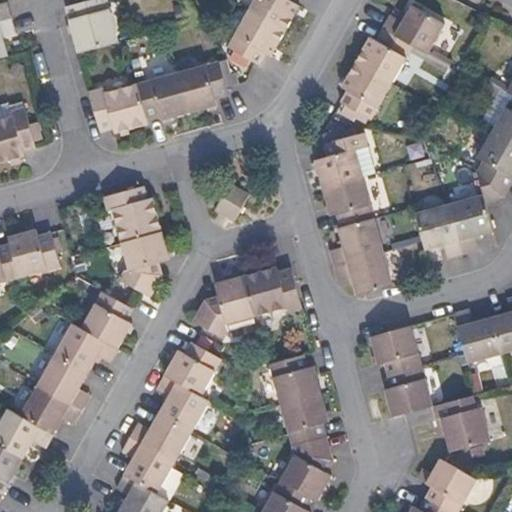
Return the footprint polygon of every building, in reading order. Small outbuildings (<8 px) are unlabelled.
[(109,0),(93,0),(67,7),(79,54),(121,43),(109,0)] [(296,0),(254,0),(249,11),(286,31),(300,6),(294,3),(296,0)] [(0,22),(13,19),(9,2),(0,4),(0,22)] [(391,16),(382,32),(414,51),(430,60),(447,28),(413,8),(404,24),(391,16)] [(286,31),(249,11),(226,50),(254,66),(258,68),(266,54),(271,57),(286,31)] [(13,19),(0,22),(0,58),(10,56),(5,36),(17,32),(13,19)] [(376,43),(371,40),(356,67),(393,88),(414,51),(382,32),(376,43)] [(223,53),(178,65),(190,114),(217,107),(216,101),(228,98),(226,89),(243,85),(223,53)] [(178,65),(136,76),(147,120),(159,117),(161,122),(190,114),(178,65)] [(342,91),(347,94),(331,123),(368,130),(393,88),(356,67),(342,91)] [(99,80),(87,83),(100,132),(111,130),(113,135),(148,126),(147,120),(136,76),(100,85),(99,80)] [(511,101),(494,135),(511,145),(511,101)] [(13,117),(0,120),(0,163),(24,157),(22,153),(36,149),(26,108),(12,111),(13,117)] [(480,158),(484,161),(477,173),(484,198),(486,204),(504,199),(511,185),(511,145),(494,135),(480,158)] [(328,159),(315,163),(324,192),(368,180),(361,152),(367,149),(364,137),(324,148),(328,159)] [(255,193),(229,178),(212,207),(238,223),(255,193)] [(368,180),(324,192),(331,219),(336,217),(340,230),(378,219),(368,180)] [(106,214),(111,213),(119,244),(160,233),(151,199),(146,201),(143,188),(102,199),(106,214)] [(484,198),(449,208),(464,257),(478,253),(474,241),(495,235),(486,204),(484,198)] [(449,208),(415,217),(422,245),(425,254),(444,249),(447,262),(464,257),(449,208)] [(340,230),(337,231),(343,249),(332,252),(337,268),(387,254),(378,219),(340,230)] [(9,238),(11,245),(20,279),(61,267),(53,233),(39,237),(37,230),(9,238)] [(160,233),(119,244),(126,272),(122,273),(118,280),(141,294),(149,298),(161,277),(157,263),(167,261),(160,233)] [(0,284),(20,279),(11,245),(0,247),(0,284)] [(387,254),(337,268),(341,284),(352,281),(357,299),(396,287),(387,254)] [(276,267),(244,276),(254,318),(287,309),(288,313),(304,309),(293,268),(278,272),(276,267)] [(218,296),(205,300),(193,322),(199,326),(198,328),(221,340),(226,330),(225,326),(254,318),(244,276),(214,285),(218,296)] [(131,311),(101,293),(81,329),(116,349),(130,324),(125,321),(131,311)] [(510,315),(493,320),(502,356),(511,353),(511,299),(506,301),(510,315)] [(470,311),(454,315),(465,354),(469,366),(502,356),(493,320),(474,325),(470,311)] [(81,329),(72,324),(54,356),(87,375),(97,357),(108,363),(116,349),(81,329)] [(412,328),(372,339),(379,365),(385,363),(389,376),(423,366),(412,328)] [(184,355),(180,353),(165,378),(201,398),(222,358),(191,341),(184,355)] [(306,352),(270,362),(282,404),(322,393),(315,364),(309,366),(306,352)] [(87,375),(54,356),(37,386),(81,410),(89,397),(78,391),(87,375)] [(393,390),(386,392),(395,420),(435,409),(423,366),(389,376),(393,390)] [(156,393),(167,400),(158,415),(192,434),(210,402),(201,398),(165,378),(156,393)] [(81,410),(37,386),(19,417),(51,436),(61,419),(73,425),(81,410)] [(322,393),(282,404),(290,433),(293,445),(328,437),(325,424),(330,423),(322,393)] [(438,420),(441,419),(452,453),(493,441),(483,408),(478,409),(475,398),(435,409),(438,420)] [(19,417),(9,411),(0,426),(0,448),(22,461),(32,443),(44,450),(51,436),(19,417)] [(138,427),(130,440),(175,465),(192,434),(158,415),(149,433),(138,427)] [(293,445),(296,455),(280,483),(310,501),(316,504),(330,479),(326,476),(334,460),(328,437),(293,445)] [(122,453),(134,460),(124,476),(158,496),(175,465),(130,440),(122,453)] [(0,448),(0,494),(3,496),(22,461),(0,448)] [(426,487),(431,489),(425,499),(446,511),(463,511),(482,479),(448,460),(443,457),(426,487)] [(116,491),(128,498),(119,511),(168,511),(173,504),(158,496),(124,476),(116,491)] [(304,511),(310,501),(280,483),(263,511),(304,511)] [(417,511),(414,511),(413,511),(411,511),(446,511),(425,499),(417,511)]
